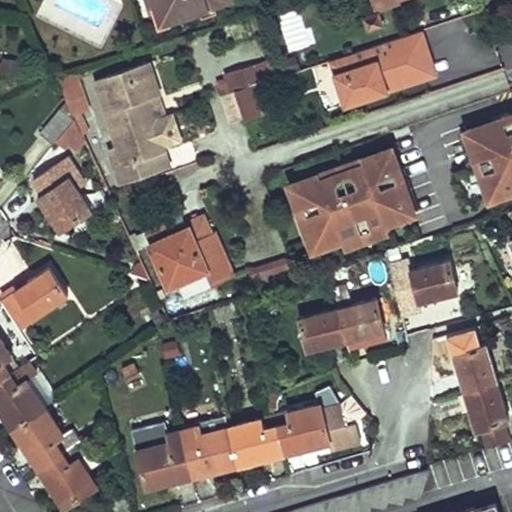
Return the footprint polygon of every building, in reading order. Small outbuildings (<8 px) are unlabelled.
[(155,0),(162,21),(225,0),(155,0)] [(361,0),(365,9),(367,8),(379,42),(394,36),(388,18),(384,19),(379,3),(387,0),(361,0)] [(331,63),(346,106),(438,75),(423,32),(331,63)] [(272,60),(223,76),(228,91),(277,76),(272,60)] [(151,65),(95,83),(112,135),(149,123),(166,117),(151,65)] [(61,78),(74,115),(91,109),(79,72),(61,78)] [(253,86),(235,92),(243,117),(243,120),(262,114),(253,86)] [(221,96),(229,121),(243,117),(235,92),(221,96)] [(63,110),(44,134),(55,143),(75,119),(63,110)] [(491,198),(511,190),(511,113),(472,128),(482,156),(477,157),(479,164),(491,198)] [(181,139),(173,115),(166,117),(149,123),(112,135),(116,147),(109,150),(120,183),(173,166),(166,144),(181,139)] [(75,119),(55,143),(65,151),(69,145),(79,153),(87,144),(75,119)] [(322,175),(293,185),(303,216),(308,215),(319,248),(343,240),(367,232),(369,239),(390,232),(387,225),(411,217),(400,184),(405,183),(394,150),(365,160),(369,172),(364,174),(345,165),(341,166),(336,177),(324,181),(322,175)] [(85,183),(68,156),(35,178),(44,192),(51,202),(46,205),(61,228),(91,208),(78,188),(85,183)] [(364,158),(345,165),(364,174),(369,172),(365,160),(364,158)] [(479,164),(455,172),(467,206),(491,198),(479,164)] [(336,177),(341,166),(321,172),(322,175),(324,181),(336,177)] [(40,195),(46,205),(51,202),(44,192),(40,195)] [(202,217),(173,229),(175,234),(190,228),(195,240),(209,234),(202,217)] [(195,240),(190,228),(175,234),(173,229),(169,220),(145,230),(151,244),(168,285),(204,269),(210,282),(230,273),(213,232),(209,234),(195,240)] [(367,232),(343,240),(345,247),(369,239),(367,232)] [(511,243),(510,238),(495,242),(503,263),(511,259),(511,243)] [(458,293),(450,260),(412,269),(419,298),(436,294),(437,298),(458,293)] [(295,280),(291,263),(271,269),(276,286),(295,280)] [(21,327),(67,295),(49,267),(2,299),(21,327)] [(271,269),(253,274),(258,292),(276,286),(271,269)] [(340,277),(331,279),(338,308),(345,336),(362,332),(363,337),(385,331),(377,299),(353,305),(348,284),(342,285),(340,277)] [(436,294),(419,298),(420,303),(437,298),(436,294)] [(213,309),(217,321),(237,315),(233,303),(213,309)] [(338,308),(300,317),(308,350),(330,345),(328,340),(345,336),(338,308)] [(362,332),(345,336),(346,341),(363,337),(362,332)] [(345,336),(328,340),(330,345),(346,341),(345,336)] [(0,378),(19,367),(0,338),(0,378)] [(499,381),(487,342),(453,353),(459,374),(464,372),(470,390),(499,381)] [(19,367),(0,378),(0,409),(12,427),(44,406),(27,379),(36,373),(27,361),(19,367)] [(27,379),(44,406),(57,397),(39,370),(36,373),(27,379)] [(464,372),(459,374),(465,392),(470,390),(464,372)] [(510,418),(499,381),(470,390),(475,407),(470,408),(476,429),(480,427),(486,448),(510,441),(504,420),(510,418)] [(331,389),(316,392),(318,404),(275,415),(285,453),(329,442),(331,450),(362,443),(356,422),(366,414),(353,396),(336,409),(331,389)] [(470,390),(465,392),(470,408),(475,407),(470,390)] [(44,406),(12,427),(38,467),(79,439),(71,426),(62,431),(44,406)] [(275,415),(229,426),(239,465),(285,453),(275,415)] [(137,448),(147,487),(193,476),(182,429),(168,433),(166,426),(135,434),(139,448),(137,448)] [(197,426),(182,429),(193,476),(239,465),(229,426),(199,434),(197,426)] [(79,439),(38,467),(64,505),(97,484),(79,457),(87,451),(79,439)] [(430,468),(287,511),(355,511),(356,511),(355,511),(370,511),(373,507),(388,508),(390,502),(404,504),(406,496),(421,498),(430,468)] [(128,511),(124,495),(110,499),(113,511),(128,511)]
